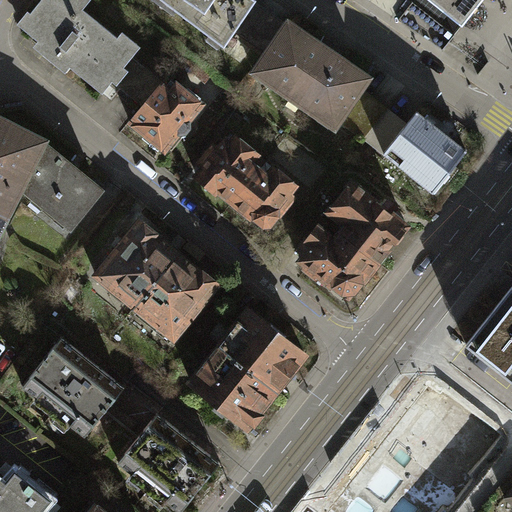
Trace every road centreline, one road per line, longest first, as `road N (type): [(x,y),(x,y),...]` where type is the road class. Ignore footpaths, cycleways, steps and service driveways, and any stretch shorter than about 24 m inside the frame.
road 1 (residential): [(0,64),(370,364)]
road 2 (residential): [(319,0),(511,130)]
road 3 (primary): [(511,186),(370,364)]
road 4 (primary): [(370,364),(252,511)]
